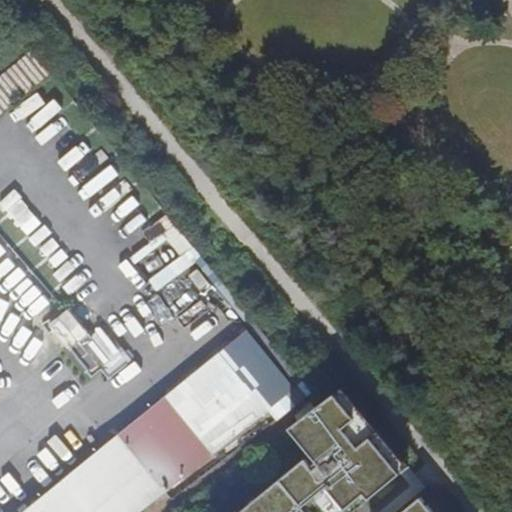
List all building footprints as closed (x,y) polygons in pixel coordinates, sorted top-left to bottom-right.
[(0,113),(51,73),(33,50),(0,76),(0,113)] [(41,285),(0,230),(0,306),(4,312),(41,285)] [(248,356),(239,363),(276,411),(309,386),(257,318),(233,336),(248,356)] [(219,356),(120,435),(165,491),(265,411),(219,356)] [(305,460),(241,511),(343,511),(347,510),(343,505),(361,490),(370,501),(401,475),(336,395),(290,429),(321,466),(314,471),(305,460)] [(87,511),(63,482),(120,435),(119,434),(22,511),(87,511)] [(137,511),(165,491),(120,435),(63,482),(87,511),(137,511)] [(397,511),(426,489),(409,469),(401,475),(412,488),(382,511),(397,511)] [(356,511),(370,501),(361,490),(343,505),(347,510),(343,511),(356,511)] [(432,511),(421,499),(405,511),(432,511)]
